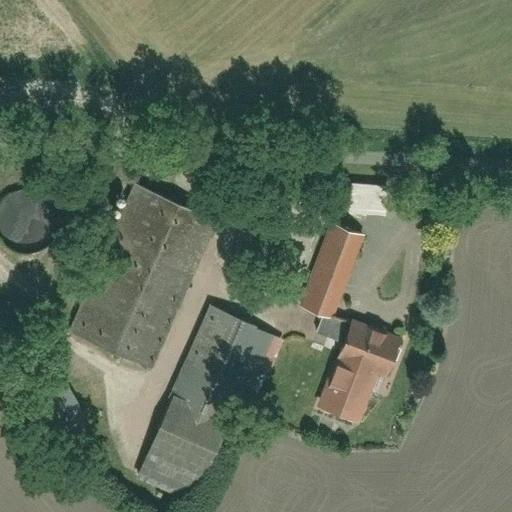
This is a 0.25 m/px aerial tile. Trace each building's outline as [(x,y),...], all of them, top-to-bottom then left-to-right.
[(216,222),(134,186),(70,332),(152,367),(216,222)] [(352,188),(353,214),(388,214),(388,188),(352,188)] [(0,241),(7,250),(20,257),(31,258),(52,249),(61,235),(63,224),(58,208),(50,198),(31,191),(14,194),(2,203),(0,207),(0,241)] [(333,226),(302,309),(322,316),(337,322),(367,238),(333,226)] [(213,307),(141,480),(197,503),(270,331),(213,307)] [(345,342),(319,413),(361,428),(380,376),(391,380),(406,339),(397,336),(398,334),(356,319),(352,327),(337,322),(322,316),(317,331),(345,342)] [(66,382),(32,400),(53,437),(87,418),(66,382)]
